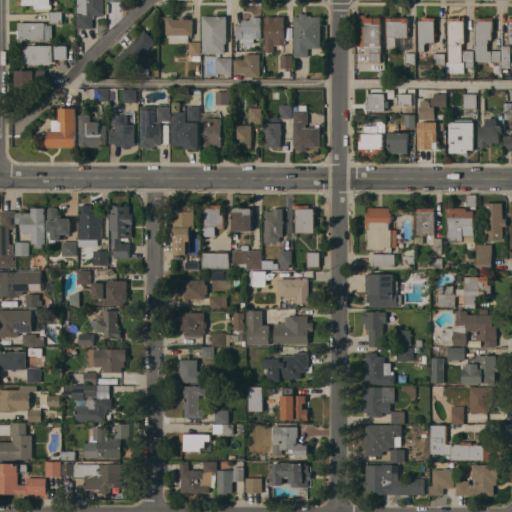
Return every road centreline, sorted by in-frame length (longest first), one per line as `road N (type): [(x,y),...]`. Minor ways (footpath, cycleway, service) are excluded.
road 1 (tertiary): [(511,177),(0,172)]
road 2 (residential): [(342,0),(339,511)]
road 3 (residential): [(362,511),(0,511)]
road 4 (residential): [(157,178),(153,511)]
